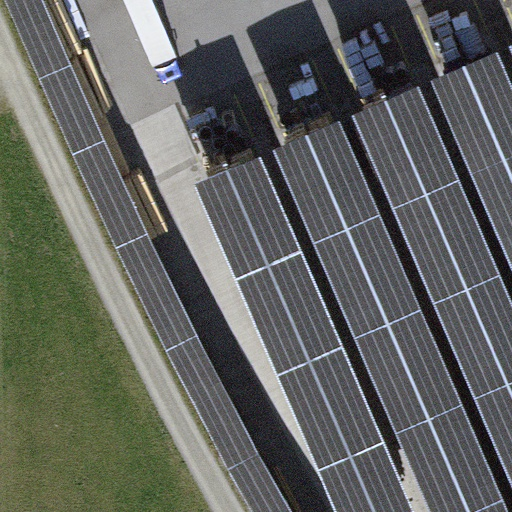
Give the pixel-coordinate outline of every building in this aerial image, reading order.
[(13,0),(109,257),(191,227),(107,0),(13,0)] [(511,77),(491,29),(424,57),(511,261),(511,77)] [(511,289),(414,64),(348,92),(511,472),(511,289)] [(511,511),(333,97),(266,126),(432,511),(511,511)] [(421,511),(252,131),(185,161),(341,511),(421,511)]
